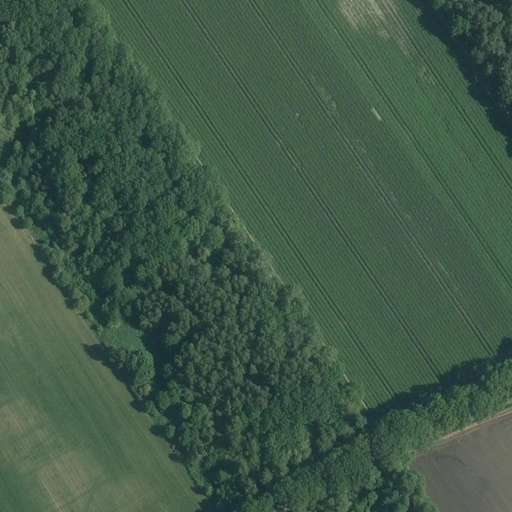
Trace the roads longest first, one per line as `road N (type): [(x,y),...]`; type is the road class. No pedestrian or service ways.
road 1 (track): [(278,511),(391,446),(511,391)]
road 2 (track): [(511,123),(428,0)]
